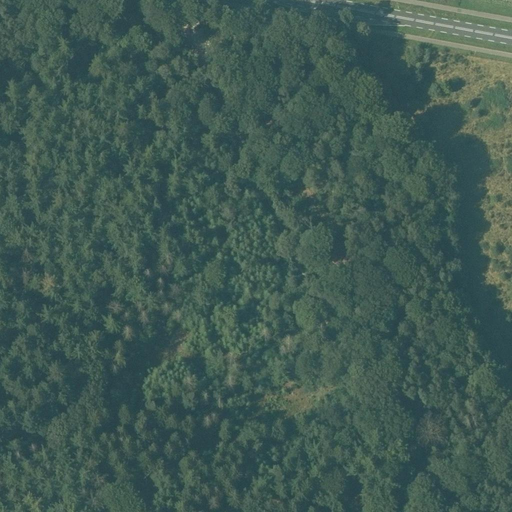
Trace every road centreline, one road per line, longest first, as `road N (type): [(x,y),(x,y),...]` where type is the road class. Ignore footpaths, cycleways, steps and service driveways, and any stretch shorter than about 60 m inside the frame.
road 1 (track): [(180,0),(406,507)]
road 2 (primary): [(511,38),(301,0)]
